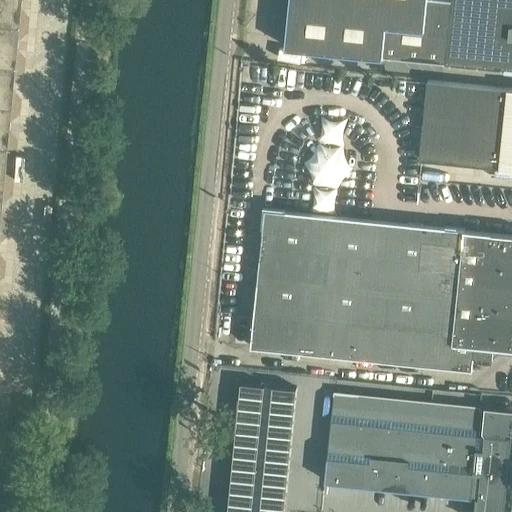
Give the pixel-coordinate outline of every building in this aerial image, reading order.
[(0,0),(0,194),(18,0),(0,0)] [(511,0),(452,0),(452,1),(446,0),(290,0),(286,47),(384,57),(386,40),(448,46),(446,64),(511,70),(511,0)] [(511,169),(511,89),(429,81),(420,160),(511,169)] [(472,369),(475,345),(511,348),(511,234),(466,230),(265,209),(251,347),(472,369)] [(284,511),(297,388),(242,383),(228,511),(284,511)] [(336,392),(327,481),(471,496),(469,511),(499,511),(501,499),(504,499),(511,424),(511,413),(480,410),(481,407),(336,392)]
